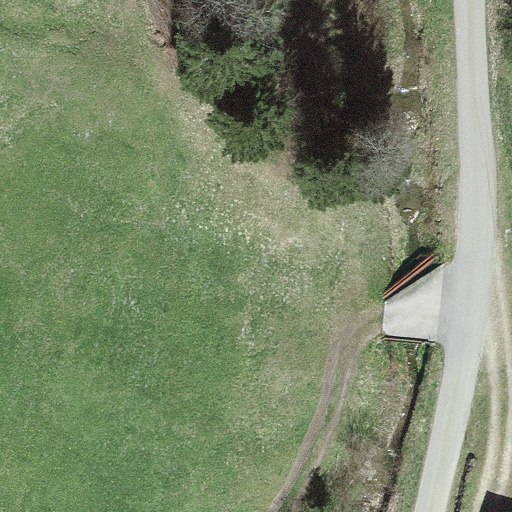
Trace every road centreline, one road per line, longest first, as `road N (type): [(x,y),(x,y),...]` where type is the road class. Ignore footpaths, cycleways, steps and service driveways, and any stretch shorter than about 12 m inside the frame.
road 1 (unclassified): [(431,511),(469,285),(476,0)]
road 2 (track): [(483,511),(501,438),(504,379),(500,321),(469,285)]
